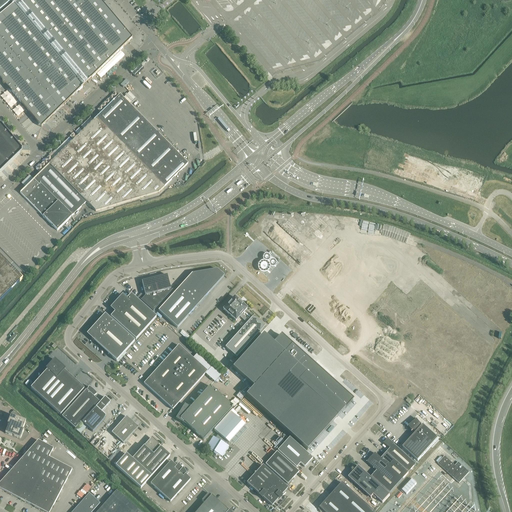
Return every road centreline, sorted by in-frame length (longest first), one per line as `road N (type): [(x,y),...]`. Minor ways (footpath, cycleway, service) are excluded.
road 1 (unclassified): [(286,511),(383,399),(222,255)]
road 2 (unclassified): [(252,511),(70,346),(68,330),(110,279),(139,267)]
road 3 (primary): [(260,169),(295,192),(402,216),(511,264)]
road 4 (primary): [(474,234),(396,200),(311,179),(275,156)]
road 5 (secondary): [(275,156),(412,21)]
road 6 (secondary): [(412,21),(266,145)]
road 7 (unclassified): [(40,150),(154,38)]
road 8 (primary): [(0,366),(98,247)]
road 9 (primary): [(140,235),(205,212),(260,169)]
road 10 (primary): [(251,158),(194,203),(138,227)]
road 11 (unclassified): [(266,145),(202,72),(169,57)]
road 12 (unclassified): [(169,57),(251,158)]
